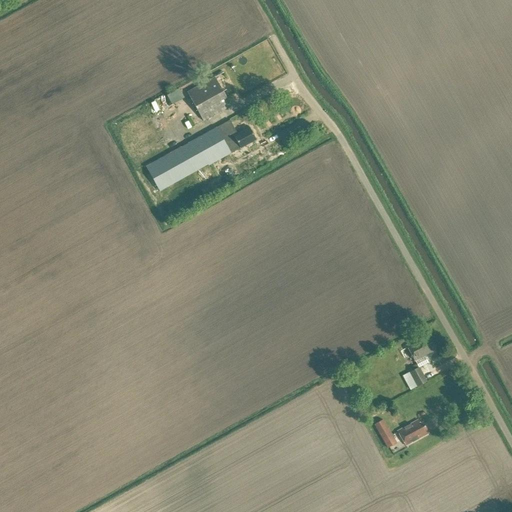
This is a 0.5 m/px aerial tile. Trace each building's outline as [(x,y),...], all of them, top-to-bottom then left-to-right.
[(215,78),(187,93),(203,122),(231,106),(215,78)] [(181,87),(168,94),(173,104),(186,97),(181,87)] [(230,121),(145,166),(158,191),(229,153),(230,154),(256,140),(249,128),(237,135),(230,121)] [(427,363),(424,357),(433,352),(431,348),(433,347),(427,335),(418,340),(418,339),(406,346),(415,362),(418,368),(427,363)] [(410,391),(427,382),(419,368),(409,373),(402,376),(410,391)] [(396,443),(382,421),(374,426),(387,448),(396,443)] [(417,421),(397,432),(405,446),(428,434),(422,423),(419,425),(417,421)]
